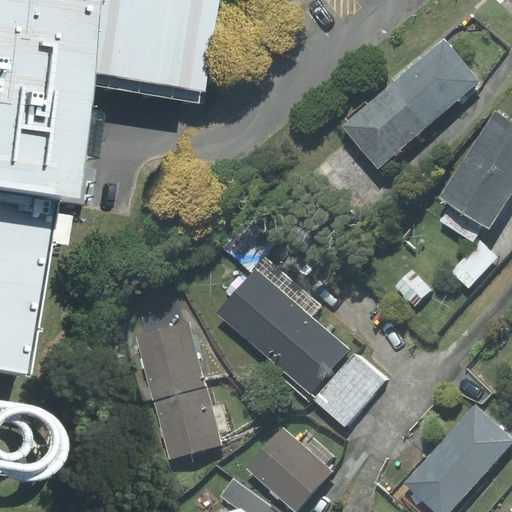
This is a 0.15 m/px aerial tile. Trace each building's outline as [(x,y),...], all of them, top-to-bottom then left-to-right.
[(0,0),(0,377),(10,379),(42,201),(84,208),(89,172),(73,170),(82,118),(63,115),(68,90),(186,108),(203,0),(0,0)] [(348,124),(386,168),(482,82),(447,37),(348,124)] [(511,123),(492,111),(441,196),(499,231),(511,209),(511,123)] [(278,187),(225,242),(252,269),(305,214),(278,187)] [(222,313),(347,427),(387,383),(262,269),(222,313)] [(399,285),(417,306),(435,290),(418,269),(399,285)] [(225,446),(221,434),(231,431),(223,398),(213,401),(188,300),(134,313),(171,459),(225,446)] [(406,480),(437,511),(450,511),(511,450),(511,439),(480,407),(406,480)] [(331,464),(338,456),(316,435),(308,443),(293,428),(253,470),(296,511),(298,511),(337,471),(331,464)] [(283,511),(284,511),(235,479),(220,501),(235,511),(231,511),(283,511)]
